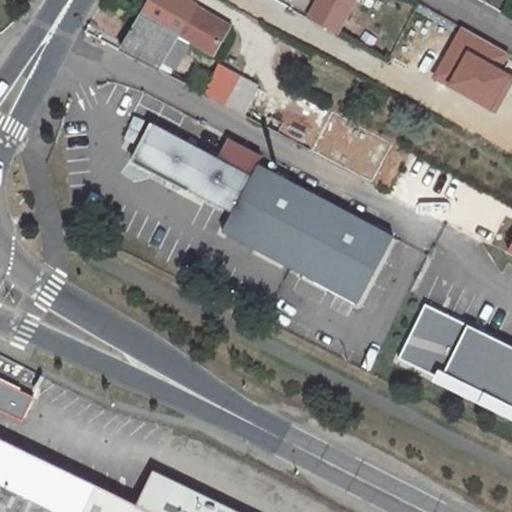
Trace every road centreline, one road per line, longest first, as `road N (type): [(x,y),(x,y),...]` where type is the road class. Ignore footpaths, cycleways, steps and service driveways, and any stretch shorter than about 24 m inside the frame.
road 1 (unknown): [(426,234),(55,35),(98,147),(136,203),(317,323),(351,331),(370,326),(383,310)]
road 2 (secondary): [(214,404),(0,252)]
road 3 (unknown): [(255,0),(428,99),(468,93)]
road 4 (secondary): [(214,404),(423,511)]
road 5 (secondary): [(0,315),(214,404)]
road 6 (tertiary): [(0,162),(55,35)]
